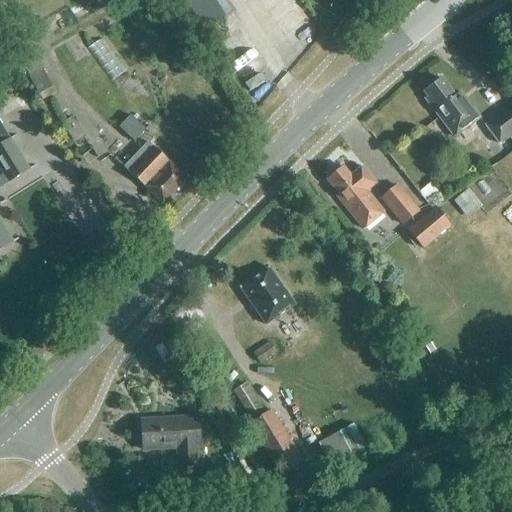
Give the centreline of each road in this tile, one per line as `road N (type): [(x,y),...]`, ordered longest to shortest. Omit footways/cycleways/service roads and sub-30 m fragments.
road 1 (primary): [(15,421),(290,138),(447,0)]
road 2 (track): [(511,413),(292,511)]
road 3 (unclassified): [(93,511),(15,421)]
